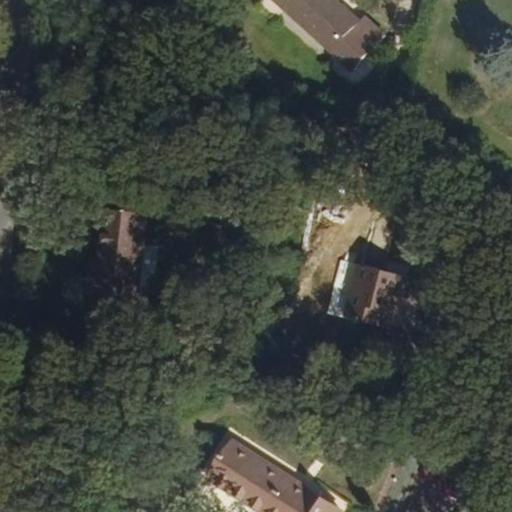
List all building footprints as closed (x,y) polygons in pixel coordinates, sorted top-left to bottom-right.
[(283,0),(364,63),(394,27),(370,7),(366,12),(350,0),(283,0)] [(168,134),(153,132),(150,161),(165,163),(168,134)] [(199,137),(183,136),(180,164),(196,167),(199,137)] [(147,325),(153,272),(156,240),(116,235),(111,290),(110,299),(101,298),(99,320),(147,325)] [(169,273),(153,272),(147,325),(163,326),(169,273)] [(431,292),(382,277),(368,327),(407,339),(415,309),(425,313),(431,292)] [(110,299),(111,290),(102,290),(101,298),(110,299)] [(341,511),(244,450),(221,487),(260,511),(341,511)]
